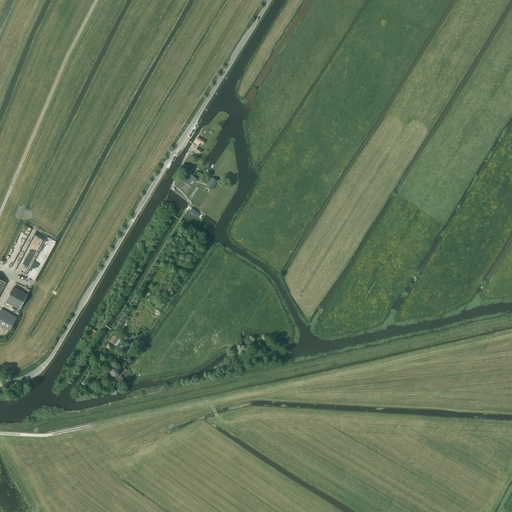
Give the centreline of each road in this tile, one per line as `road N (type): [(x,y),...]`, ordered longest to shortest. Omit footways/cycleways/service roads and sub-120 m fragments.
road 1 (unclassified): [(0,382),(31,376),(55,350),(269,0)]
road 2 (track): [(0,213),(96,0)]
